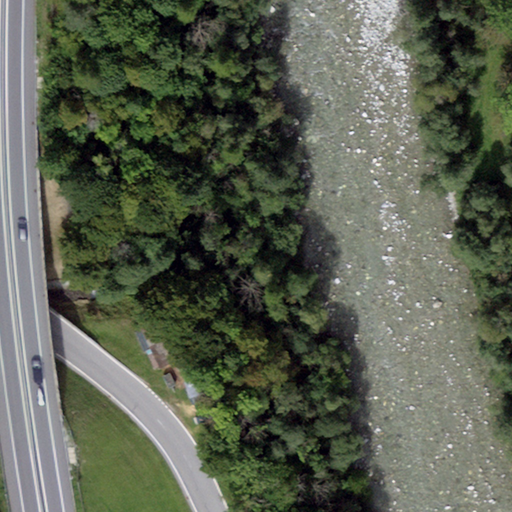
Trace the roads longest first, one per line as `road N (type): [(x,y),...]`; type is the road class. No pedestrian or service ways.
road 1 (trunk): [(55,511),(25,299),(14,0)]
road 2 (tertiary): [(216,511),(175,438),(139,397),(0,287)]
road 3 (trunk): [(0,273),(31,511)]
